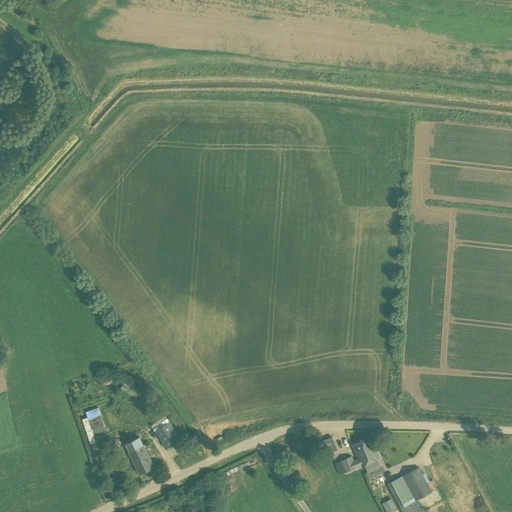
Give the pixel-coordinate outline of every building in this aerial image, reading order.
[(136,397),(140,389),(124,381),(120,390),(136,397)] [(166,448),(180,438),(164,415),(150,425),(166,448)] [(358,458),(361,465),(380,457),(371,436),(352,444),(358,458)] [(325,456),(338,450),(332,437),(319,442),(325,456)] [(138,472),(153,466),(143,444),(129,451),(138,472)] [(338,469),(331,453),(325,456),(304,465),(311,481),(338,469)] [(361,465),(358,458),(354,460),(352,455),(341,460),(343,464),(344,464),(346,471),(361,465)] [(416,500),(432,491),(418,467),(387,484),(402,511),(417,511),(411,499),(414,497),(416,500)] [(391,498),(382,503),(386,511),(389,511),(397,508),(391,498)]
